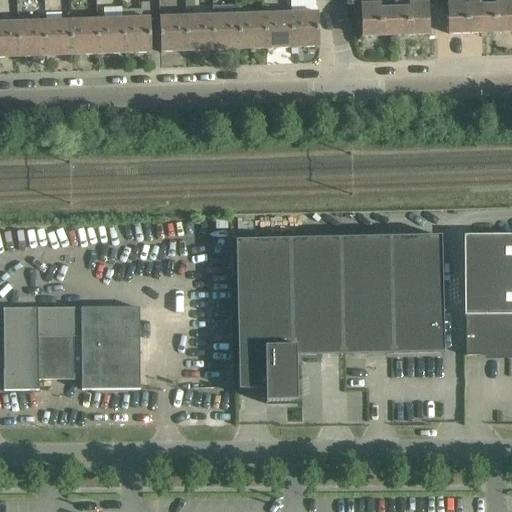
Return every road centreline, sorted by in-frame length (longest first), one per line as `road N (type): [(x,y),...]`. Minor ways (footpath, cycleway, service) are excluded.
road 1 (unclassified): [(0,456),(511,455)]
road 2 (unclassified): [(0,98),(351,89)]
road 3 (unclassified): [(351,89),(511,84)]
